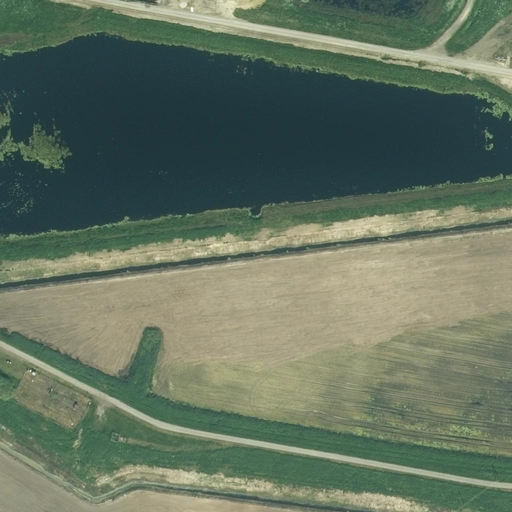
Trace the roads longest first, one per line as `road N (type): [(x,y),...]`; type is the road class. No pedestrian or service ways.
road 1 (track): [(511,486),(171,429),(0,346)]
road 2 (track): [(102,0),(511,73)]
